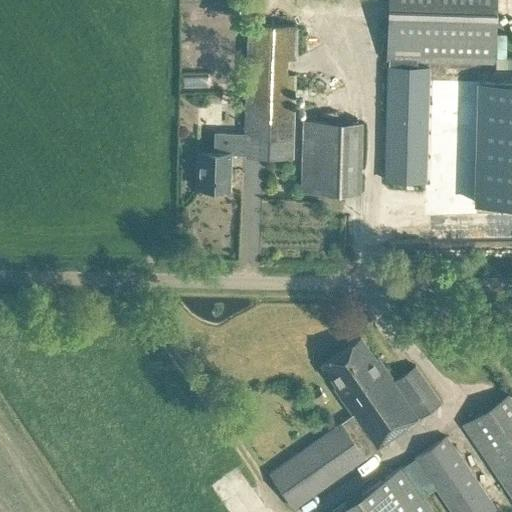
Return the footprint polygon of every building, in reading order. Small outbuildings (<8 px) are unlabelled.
[(494,61),(496,0),(387,0),(386,58),(388,58),(385,178),(425,180),(428,67),(416,67),(417,59),(494,61)] [(294,58),(295,23),(246,22),(244,132),(213,131),(213,150),(197,150),(196,187),(228,188),(229,152),(243,153),(243,155),(291,156),(294,72),(287,71),(287,58),(294,58)] [(511,83),(479,82),(476,202),(511,203),(511,83)] [(359,192),(361,122),(303,120),(300,190),(359,192)] [(376,357),(360,335),(319,363),(335,385),(332,387),(351,413),(268,471),(293,507),(407,427),(405,425),(441,401),(415,363),(394,378),(378,355),(376,357)] [(511,496),(511,389),(462,424),(511,496)] [(452,511),(497,511),(445,436),(414,457),(452,511)] [(429,511),(398,466),(329,511),(429,511)]
